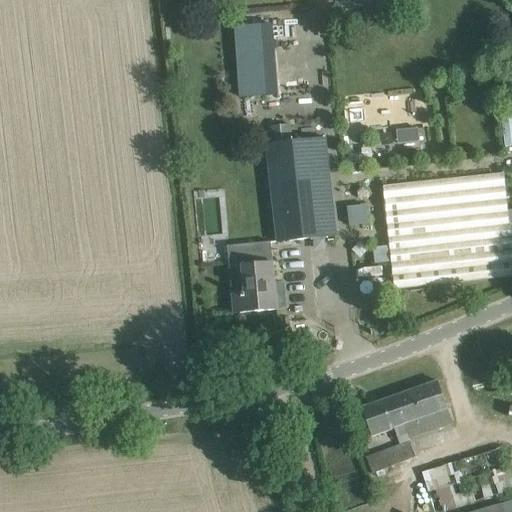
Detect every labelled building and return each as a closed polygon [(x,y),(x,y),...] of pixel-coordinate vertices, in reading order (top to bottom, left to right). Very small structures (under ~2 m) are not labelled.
[(272,25),(234,27),(239,99),(277,96),(272,25)] [(503,146),(511,145),(511,113),(501,114),(503,146)] [(271,145),(266,145),(274,223),(277,243),(329,237),(318,139),(292,142),(290,125),(270,128),(271,145)] [(395,129),(396,141),(417,140),(416,127),(395,129)] [(394,290),(511,276),(511,224),(508,225),(503,173),(383,187),(394,290)] [(365,206),(348,207),(348,223),(365,223),(365,206)] [(229,267),(233,314),(276,310),(272,264),(229,267)] [(371,437),(394,428),(397,437),(406,434),(408,439),(452,424),(444,401),(437,382),(361,408),(371,437)] [(366,459),(371,474),(415,458),(409,443),(366,459)] [(421,473),(433,511),(442,511),(511,490),(511,466),(506,447),(421,473)] [(511,511),(511,503),(480,511),(511,511)]
